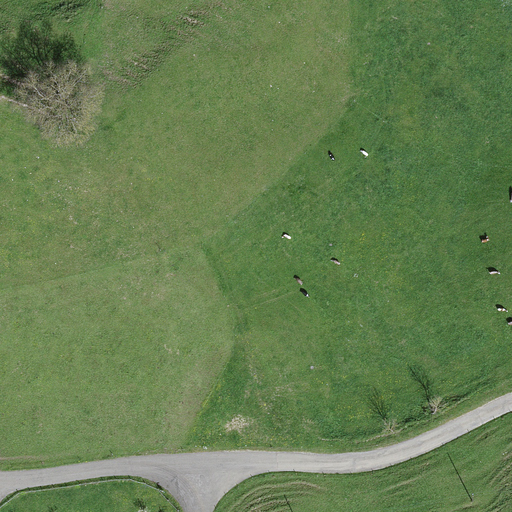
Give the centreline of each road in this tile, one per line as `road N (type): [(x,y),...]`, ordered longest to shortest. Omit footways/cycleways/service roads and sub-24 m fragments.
road 1 (unclassified): [(511,403),(380,457),(204,463)]
road 2 (unclassified): [(204,463),(0,480)]
